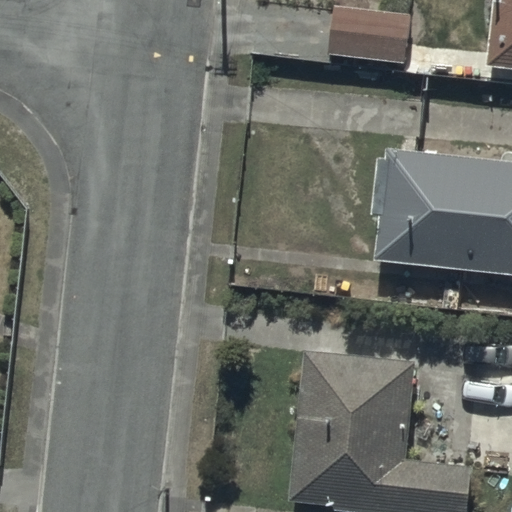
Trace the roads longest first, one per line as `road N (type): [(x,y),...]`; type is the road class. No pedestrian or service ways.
road 1 (residential): [(143,40),(93,511)]
road 2 (residential): [(143,40),(0,25)]
